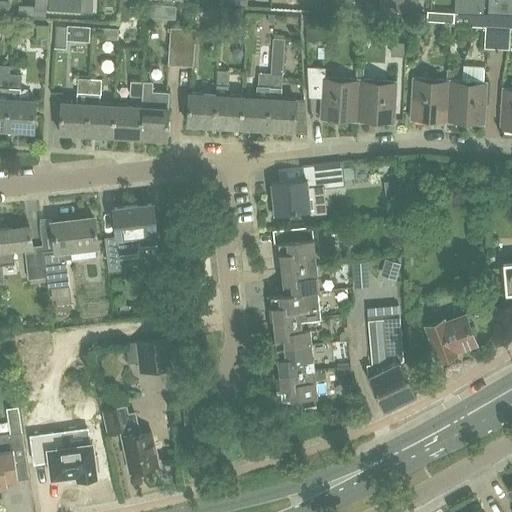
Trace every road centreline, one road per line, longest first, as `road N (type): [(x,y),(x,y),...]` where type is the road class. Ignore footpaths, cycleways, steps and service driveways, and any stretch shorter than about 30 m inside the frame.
road 1 (residential): [(216,165),(420,143),(511,151)]
road 2 (residential): [(242,404),(216,165)]
road 3 (residential): [(216,165),(0,187)]
road 4 (primary): [(390,457),(200,511)]
road 5 (residential): [(386,511),(511,443)]
road 6 (primary): [(390,457),(511,393)]
